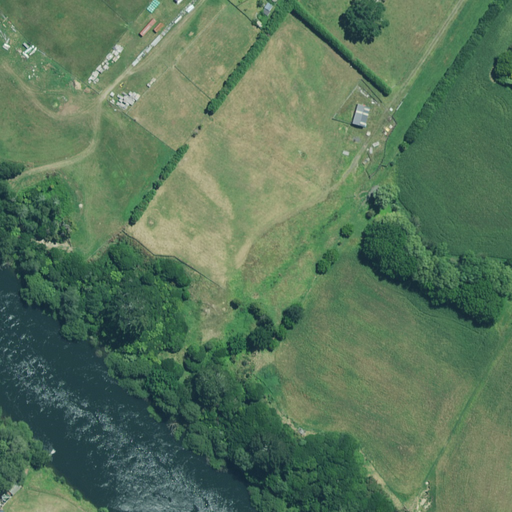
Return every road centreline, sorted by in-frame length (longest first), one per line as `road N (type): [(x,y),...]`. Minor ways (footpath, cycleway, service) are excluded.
road 1 (residential): [(463,0),(359,150)]
road 2 (residential): [(195,0),(106,90)]
